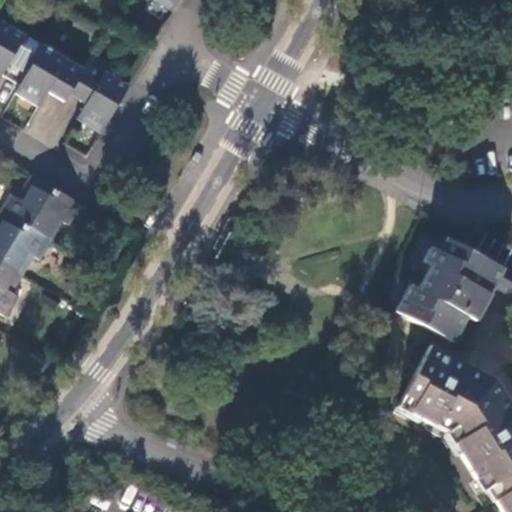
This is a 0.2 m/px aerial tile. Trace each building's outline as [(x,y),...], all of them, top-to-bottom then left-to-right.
[(155,0),(173,11),(179,0),(155,0)] [(0,79),(2,76),(21,86),(15,95),(38,108),(49,91),(64,101),(69,93),(87,104),(78,121),(101,134),(129,87),(108,74),(112,66),(95,56),(86,71),(4,22),(8,14),(0,9),(0,79)] [(68,224),(81,204),(36,177),(22,200),(14,194),(3,211),(7,213),(51,239),(61,221),(68,224)] [(40,259),(51,239),(7,213),(0,223),(0,260),(21,274),(33,255),(40,259)] [(408,286),(395,311),(408,318),(418,324),(425,327),(452,342),(465,318),(475,324),(498,280),(504,270),(446,240),(438,253),(429,248),(420,263),(430,268),(417,290),(408,286)] [(21,274),(0,260),(0,312),(5,315),(17,296),(10,292),(21,274)] [(504,270),(498,280),(511,287),(511,264),(508,262),(504,270)] [(412,381),(409,385),(408,387),(390,421),(437,444),(472,500),(477,497),(485,509),(481,511),(511,511),(511,410),(494,381),(429,349),(418,369),(412,381)]
